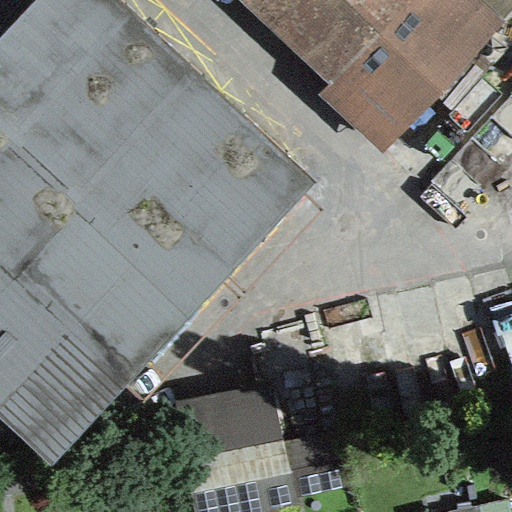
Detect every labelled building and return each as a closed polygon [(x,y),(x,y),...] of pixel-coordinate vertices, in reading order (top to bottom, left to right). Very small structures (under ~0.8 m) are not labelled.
[(124,0),(0,0),(0,394),(37,429),(292,155),(124,0)] [(511,0),(236,0),(329,86),(318,90),(382,152),(511,16),(511,0)] [(197,511),(265,511),(257,471),(193,485),(197,511)] [(478,503),(480,511),(511,511),(508,497),(478,503)] [(449,509),(449,511),(480,511),(478,503),(449,509)]
